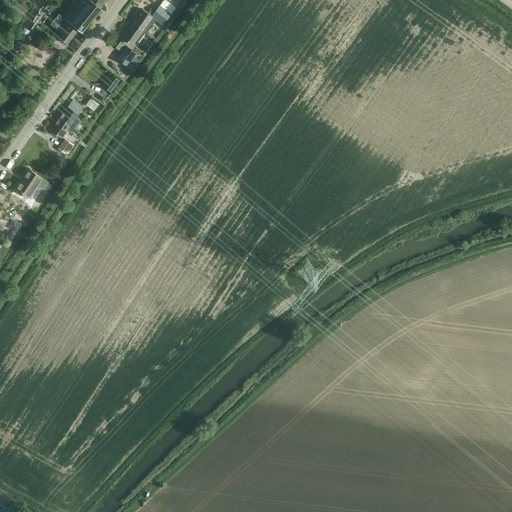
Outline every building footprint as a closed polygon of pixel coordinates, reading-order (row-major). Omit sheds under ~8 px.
[(66,19),(57,30),(61,34),(58,37),(67,44),(79,30),(82,32),(83,32),(84,31),(101,10),(100,9),(95,4),(94,4),(89,0),(79,0),(64,18),(66,19)] [(142,9),(132,24),(133,24),(142,31),(145,33),(155,20),(156,21),(162,26),(165,21),(171,14),(170,13),(166,10),(164,9),(160,5),(152,16),(142,9)] [(132,24),(122,37),(132,45),(135,40),(139,42),(144,34),(145,33),(142,31),(133,24),(132,24)] [(127,65),(136,53),(126,46),(117,58),(127,65)] [(25,67),(20,73),(28,80),(34,73),(25,67)] [(101,87),(110,93),(117,82),(109,76),(101,87)] [(67,125),(73,129),(75,130),(81,121),(76,118),(79,114),(78,114),(83,107),(72,100),(59,118),(67,124),(67,125)] [(71,132),(73,129),(67,125),(67,124),(59,118),(50,129),(61,137),(67,130),(71,132)] [(68,153),(73,145),(65,139),(58,148),(65,153),(66,152),(68,153)] [(43,189),(48,182),(27,168),(15,188),(30,198),(38,186),(43,189)]
